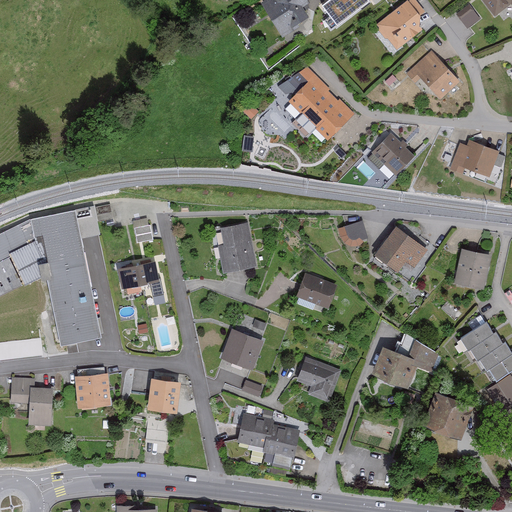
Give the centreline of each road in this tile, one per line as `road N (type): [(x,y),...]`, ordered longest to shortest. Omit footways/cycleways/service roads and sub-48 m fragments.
road 1 (residential): [(194,363),(88,357),(0,367)]
road 2 (residential): [(320,61),(352,101),(390,116),(485,124)]
road 3 (residential): [(383,326),(333,449),(327,501)]
road 4 (residential): [(485,124),(468,59),(421,0)]
road 5 (residential): [(508,228),(377,217)]
road 6 (unknown): [(92,235),(118,359)]
